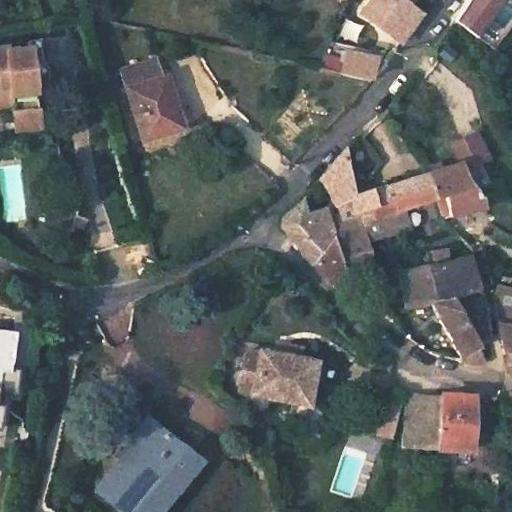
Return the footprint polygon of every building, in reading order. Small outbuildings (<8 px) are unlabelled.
[(411,5),(405,0),(374,0),(374,1),(382,6),(376,15),(402,42),(421,14),(411,5)] [(493,0),(473,0),(470,5),(481,15),(493,0)] [(41,45),(29,47),(30,54),(38,123),(9,127),(11,137),(51,131),(41,45)] [(372,59),(326,49),(317,68),(316,70),(367,81),(372,59)] [(0,96),(5,96),(8,112),(9,127),(38,123),(30,54),(6,57),(6,54),(0,54),(0,96)] [(181,131),(165,79),(158,82),(151,62),(119,72),(137,127),(147,123),(152,141),(181,131)] [(137,127),(142,144),(152,141),(147,123),(137,127)] [(479,194),(472,180),(496,171),(481,141),(458,149),(465,167),(426,176),(436,201),(441,221),(459,216),(484,209),(482,199),(479,194)] [(332,167),(321,183),(330,196),(344,186),(350,180),(343,152),(332,167)] [(411,179),(372,188),(376,203),(357,211),(359,220),(366,245),(378,239),(388,237),(395,274),(453,261),(447,248),(436,250),(432,240),(415,245),(408,229),(401,230),(394,211),(436,201),(426,176),(411,179)] [(372,188),(352,192),(350,180),(344,186),(347,191),(325,207),(338,226),(359,220),(357,211),(376,203),(372,188)] [(284,229),(315,266),(341,229),(338,226),(325,207),(309,219),(303,203),(300,205),(284,220),(284,229)] [(355,250),(366,245),(359,220),(338,226),(341,229),(355,250)] [(315,266),(329,284),(369,270),(355,250),(341,229),(315,266)] [(392,274),(395,274),(388,237),(378,239),(392,274)] [(430,306),(464,366),(482,370),(486,365),(479,351),(486,343),(475,315),(484,312),(467,258),(453,261),(395,274),(392,274),(402,299),(406,309),(430,306)] [(334,290),(373,275),(369,270),(329,284),(334,290)] [(497,324),(511,327),(511,292),(489,285),(489,289),(495,291),(491,301),(497,324)] [(511,327),(497,324),(505,353),(511,354),(511,327)] [(12,333),(0,331),(0,426),(4,393),(0,392),(0,371),(7,372),(12,333)] [(315,357),(257,346),(257,349),(249,389),(249,392),(307,403),(315,357)] [(249,389),(257,349),(245,347),(237,387),(249,389)] [(404,451),(471,453),(473,399),(466,398),(439,396),(440,401),(405,399),(404,451)] [(146,511),(190,457),(146,422),(118,457),(122,461),(97,492),(122,511),(146,511)]
